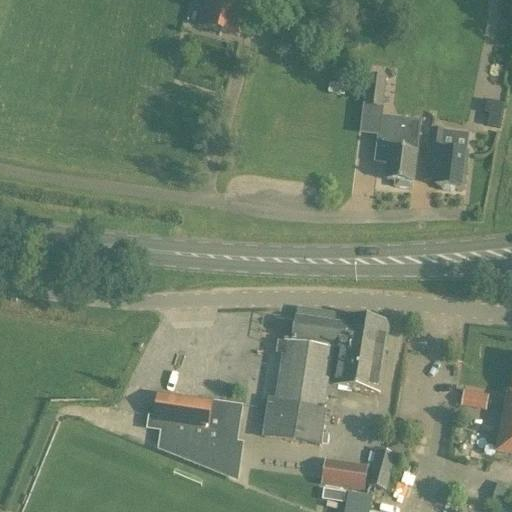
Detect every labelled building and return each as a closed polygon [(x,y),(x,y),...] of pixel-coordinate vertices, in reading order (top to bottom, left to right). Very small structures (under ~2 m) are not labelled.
[(207,0),(200,28),(238,38),(248,0),(207,0)] [(299,36),(278,31),(273,49),(294,55),(299,36)] [(364,109),(382,111),(386,80),(368,78),(364,109)] [(493,104),(488,125),(503,129),(508,108),(493,104)] [(386,183),(396,184),(395,190),(411,192),(412,186),(413,187),(419,129),(386,125),(384,142),(391,143),(390,151),(389,151),(386,183)] [(431,131),(427,161),(439,163),(435,189),(464,193),(469,157),(444,153),(446,133),(431,131)] [(284,357),(276,403),(270,402),(264,439),(320,448),(326,411),(324,410),(333,353),(339,354),(333,389),(379,396),(390,326),(343,319),(343,318),(298,314),(290,347),(279,346),(278,356),(284,357)] [(462,409),(486,413),(488,397),(464,393),(462,409)] [(496,455),(511,457),(511,394),(507,394),(496,455)] [(146,432),(170,436),(168,445),(190,449),(189,461),(234,468),(243,409),(212,404),(212,405),(158,396),(155,418),(148,417),(146,432)] [(377,452),(368,487),(386,492),(395,457),(377,452)] [(325,461),(321,487),(364,494),(368,468),(325,461)] [(511,493),(511,467),(507,466),(501,491),(511,493)] [(344,509),(343,511),(370,511),(373,498),(347,494),(344,509)]
